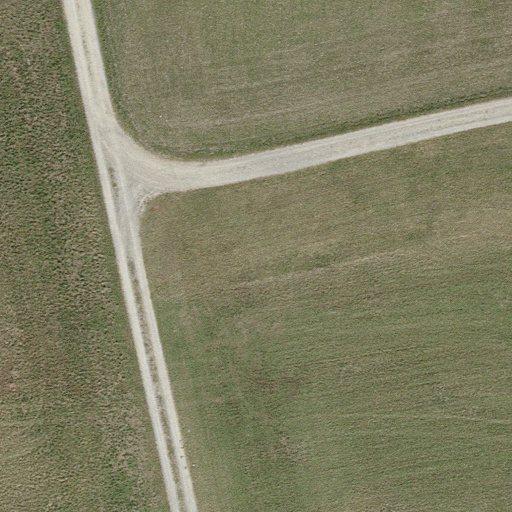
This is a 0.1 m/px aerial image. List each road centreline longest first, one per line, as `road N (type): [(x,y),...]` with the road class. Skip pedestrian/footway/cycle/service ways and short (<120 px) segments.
road 1 (track): [(81,0),(186,511)]
road 2 (track): [(122,196),(511,114)]
